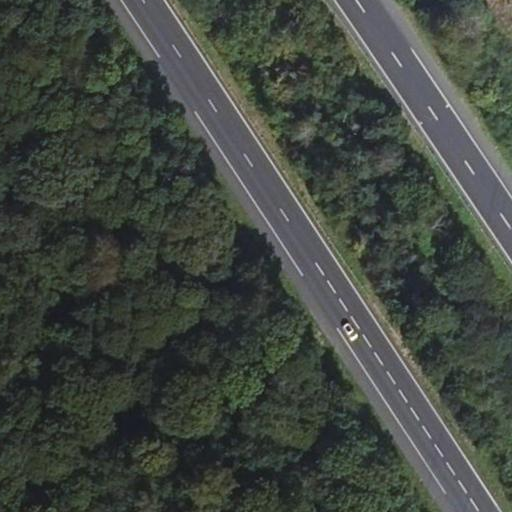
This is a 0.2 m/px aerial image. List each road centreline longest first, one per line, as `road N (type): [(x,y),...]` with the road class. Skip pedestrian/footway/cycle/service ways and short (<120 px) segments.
road 1 (trunk): [(140,0),(481,511)]
road 2 (trunk): [(511,228),(355,0)]
